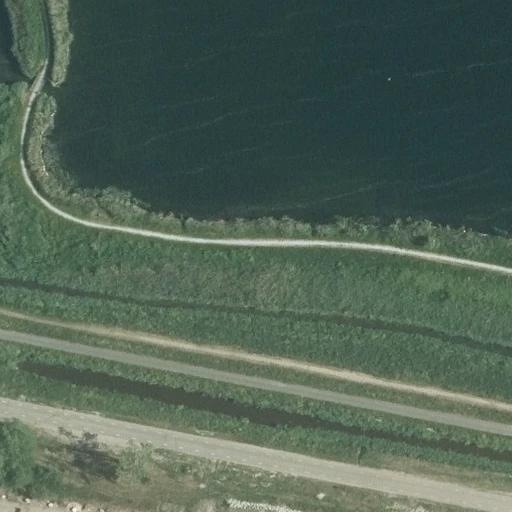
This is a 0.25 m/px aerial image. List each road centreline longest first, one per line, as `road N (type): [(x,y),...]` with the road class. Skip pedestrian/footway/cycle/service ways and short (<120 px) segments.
road 1 (unknown): [(511,411),(0,313)]
road 2 (unclassified): [(0,407),(511,505)]
